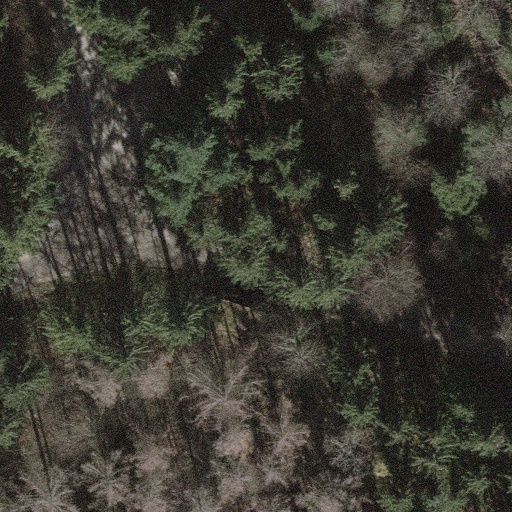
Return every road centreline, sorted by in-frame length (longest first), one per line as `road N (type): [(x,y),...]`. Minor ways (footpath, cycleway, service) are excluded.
road 1 (track): [(511,349),(72,202)]
road 2 (track): [(229,0),(72,202)]
road 3 (track): [(72,202),(70,0)]
